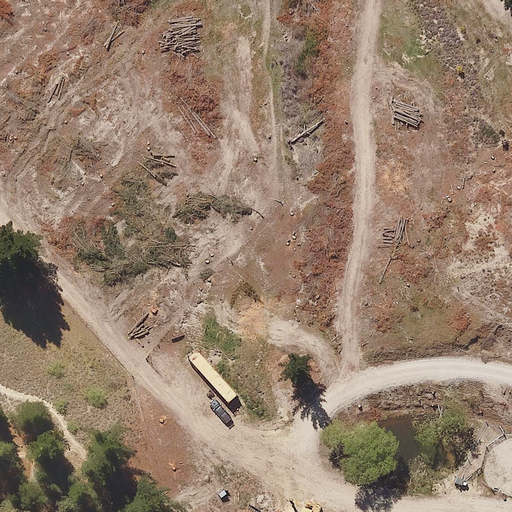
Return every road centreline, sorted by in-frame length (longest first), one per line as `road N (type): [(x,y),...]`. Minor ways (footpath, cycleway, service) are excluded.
road 1 (track): [(350,384),(346,298),(364,188),(368,0)]
road 2 (track): [(274,477),(206,432),(120,354),(0,216)]
